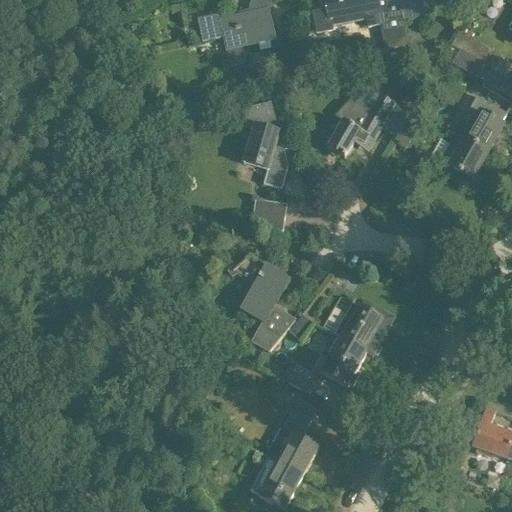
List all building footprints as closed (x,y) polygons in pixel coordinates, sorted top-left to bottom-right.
[(268,11),(270,0),(252,0),(248,16),(221,22),(220,17),(198,21),(203,43),(224,38),(230,68),(244,65),(240,49),(274,41),(268,11)] [(324,0),(326,10),(312,13),(316,35),(333,31),(332,27),(366,20),(368,29),(382,26),(388,53),(375,56),(378,69),(407,65),(404,25),(400,0),(324,0)] [(400,0),(404,25),(418,23),(416,0),(400,0)] [(511,67),(489,55),(492,51),(458,32),(450,47),(507,79),(511,70),(511,67)] [(413,61),(434,73),(438,64),(417,53),(413,61)] [(511,84),(493,73),(483,89),(511,105),(511,102),(511,84)] [(219,106),(213,93),(189,104),(195,117),(219,106)] [(327,150),(344,160),(355,142),(369,150),(395,105),(378,95),(369,110),(355,102),(343,122),(334,117),(322,137),(331,142),(327,150)] [(464,120),(455,136),(487,154),(503,126),(491,120),(497,110),(476,98),(464,120)] [(237,112),(241,127),(253,130),(243,165),(267,172),(263,186),(281,191),(288,168),(284,150),(289,149),(284,136),(278,133),(270,104),(237,112)] [(411,114),(406,121),(394,143),(405,150),(424,118),(412,111),(411,114)] [(487,154),(455,136),(435,171),(464,188),(468,180),(471,182),(487,154)] [(250,233),(281,238),(286,207),(255,202),(250,233)] [(263,325),(253,343),(270,353),(295,322),(273,310),(289,283),(266,270),(265,271),(249,258),(234,271),(255,289),(242,312),(263,325)] [(352,305),(333,337),(366,355),(372,359),(395,319),(381,311),(376,318),(359,308),(358,309),(352,305)] [(288,332),(299,341),(312,325),(301,316),(288,332)] [(366,355),(333,337),(327,346),(334,350),(320,374),(346,389),(349,385),(353,388),(358,378),(354,376),(366,355)] [(281,380),(308,396),(315,384),(288,368),(281,380)] [(265,458),(276,464),(303,478),(319,448),(301,439),(304,432),(305,432),(316,411),(297,401),(286,422),(282,429),(281,428),(265,458)] [(472,450),(505,461),(511,440),(511,436),(490,429),(495,413),(486,410),(472,450)] [(284,511),(303,478),(276,464),(257,498),(282,511),(284,511)]
